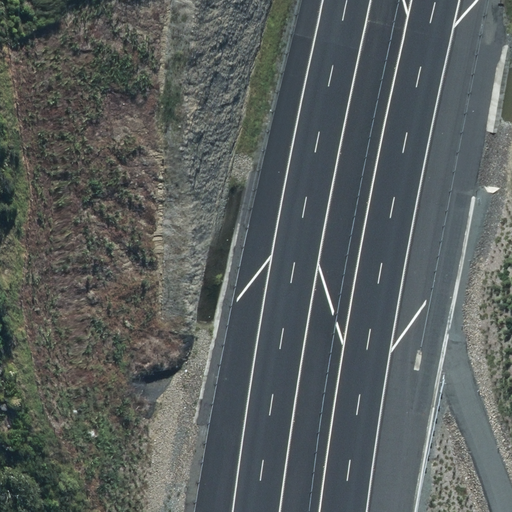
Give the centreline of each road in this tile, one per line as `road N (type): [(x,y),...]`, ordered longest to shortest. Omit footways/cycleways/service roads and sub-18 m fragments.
road 1 (motorway): [(443,0),(383,256),(346,511)]
road 2 (motorway): [(256,511),(309,195),(354,0)]
